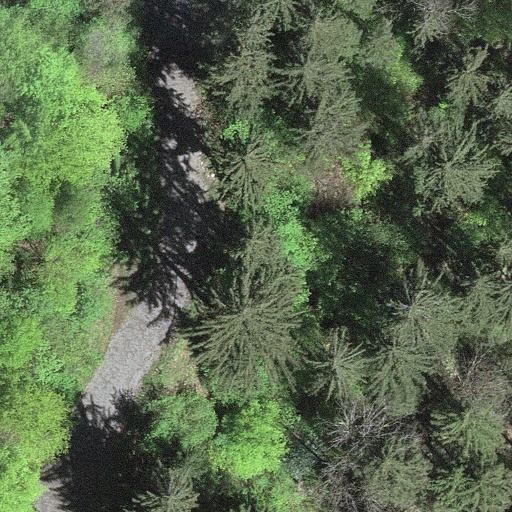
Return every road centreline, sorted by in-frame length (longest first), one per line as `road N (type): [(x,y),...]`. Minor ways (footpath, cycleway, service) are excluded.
road 1 (track): [(163,0),(171,97),(162,245),(52,511)]
road 2 (track): [(137,318),(88,127),(59,77),(0,20)]
